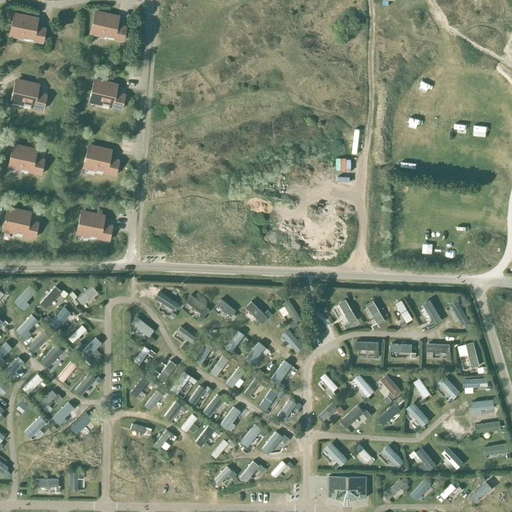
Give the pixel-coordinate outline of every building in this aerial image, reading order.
[(90,31),(89,34),(102,37),(122,42),(125,30),(115,27),(116,24),(118,18),(118,17),(102,13),(101,15),(94,13),(90,31)] [(10,34),(9,36),(21,39),(41,43),(44,31),(35,29),(35,26),(37,19),(37,18),(21,15),(20,17),(13,15),(12,20),(10,34)] [(10,99),(10,103),(22,105),(42,110),(45,98),(39,96),(39,93),(40,88),(37,88),(38,85),(22,81),(22,83),(15,81),(10,99)] [(89,99),(88,102),(100,105),(120,110),(123,98),(117,96),(118,93),(119,88),(116,88),(116,86),(117,85),(101,81),(100,83),(93,81),(89,99)] [(349,142),(348,152),(361,152),(361,142),(349,142)] [(8,164),(8,168),(20,170),(40,175),(43,163),(36,161),(37,158),(38,153),(35,153),(36,150),(20,146),(19,148),(12,146),(8,164)] [(83,165),(82,168),(95,171),(115,175),(117,163),(111,162),(112,159),(113,154),(110,153),(110,152),(111,150),(95,147),(94,148),(87,147),(83,165)] [(34,238),(37,226),(30,224),(32,216),(29,216),(30,213),(14,209),(14,211),(6,209),(2,227),(15,230),(14,233),(34,238)] [(103,219),(104,216),(87,213),(87,214),(80,213),(76,231),(89,234),(88,237),(108,241),(111,229),(104,227),(106,219),(103,219)] [(36,293),(29,286),(13,303),(20,310),(36,293)] [(61,293),(54,287),(39,304),(45,310),(61,293)] [(96,293),(90,287),(75,300),(80,306),(96,293)] [(209,310),(190,296),(185,303),(204,318),(209,310)] [(175,308),(160,299),(157,305),(172,314),(175,308)] [(236,311),(220,300),(215,307),(230,318),(236,311)] [(358,322),(345,300),(338,304),(349,322),(343,326),(345,330),(358,322)] [(301,320),(289,301),(282,306),(295,324),(301,320)] [(386,324),(372,301),(365,306),(376,324),(371,327),(373,331),(386,324)] [(413,321),(401,301),(395,305),(406,325),(413,321)] [(442,323),(429,301),(422,306),(435,327),(442,323)] [(457,301),(450,306),(463,327),(470,323),(457,301)] [(268,320),(251,302),(245,308),(262,326),(268,320)] [(70,314),(64,307),(48,324),(54,330),(70,314)] [(37,321),(31,315),(15,332),(25,341),(30,335),(27,332),(37,321)] [(154,332),(135,318),(131,325),(149,338),(154,332)] [(86,330),(81,326),(67,340),(72,345),(86,330)] [(198,339),(180,327),(176,334),(194,346),(198,339)] [(244,336),(236,331),(224,349),(232,354),(244,336)] [(303,348),(287,331),(281,336),(297,354),(303,348)] [(47,339),(42,334),(29,347),(34,352),(47,339)] [(101,345),(95,338),(78,355),(84,361),(101,345)] [(378,341),(353,341),(353,349),(374,349),(373,357),(378,357),(378,341)] [(479,364),(472,341),(464,343),(471,367),(479,364)] [(6,342),(0,348),(0,359),(11,347),(6,342)] [(56,342),(39,361),(46,367),(63,348),(56,342)] [(265,348),(258,342),(244,360),(255,369),(259,363),(256,360),(265,348)] [(212,348),(205,343),(193,361),(201,366),(212,348)] [(411,352),(411,344),(389,343),(389,351),(411,352)] [(449,343),(426,343),(426,351),(449,351),(449,343)] [(149,351),(144,348),(133,363),(138,366),(149,351)] [(228,360),(222,356),(209,373),(216,378),(228,360)] [(17,358),(3,373),(13,381),(18,375),(15,372),(23,363),(17,358)] [(176,366),(169,361),(156,379),(163,384),(176,366)] [(292,367),(283,361),(269,381),(278,387),(292,367)] [(70,362),(56,378),(61,383),(76,367),(70,362)] [(245,372),(238,366),(225,383),(232,388),(245,372)] [(189,377),(182,372),(170,388),(177,393),(183,385),(189,377)] [(337,387),(324,372),(319,376),(333,391),(337,387)] [(373,390),(359,373),(352,378),(367,396),(373,390)] [(401,390),(386,373),(380,378),(389,389),(387,391),(393,397),(401,390)] [(43,380),(37,374),(22,389),(28,396),(43,380)] [(88,374),(73,391),(80,397),(95,380),(88,374)] [(459,392),(444,375),(438,381),(451,395),(446,400),(450,404),(454,400),(453,398),(459,392)] [(487,377),(462,377),(462,386),(487,385),(487,377)] [(148,383),(142,378),(129,395),(135,400),(148,383)] [(260,383),(254,378),(242,394),(248,399),(260,383)] [(429,394),(419,378),(413,381),(423,397),(419,400),(421,404),(426,401),(424,397),(429,394)] [(199,386),(188,401),(194,406),(205,390),(199,386)] [(277,394),(270,389),(261,403),(258,407),(265,412),(277,394)] [(162,396),(156,391),(144,407),(149,412),(162,396)] [(55,397),(51,392),(39,404),(47,413),(62,400),(57,395),(55,397)] [(217,396),(203,414),(209,419),(223,401),(217,396)] [(473,400),(474,414),(482,413),(481,408),(495,407),(494,398),(473,400)] [(32,410),(20,400),(16,406),(27,415),(32,410)] [(182,406),(175,401),(163,417),(170,422),(182,406)] [(294,406),(287,401),(276,418),(283,422),(294,406)] [(428,419),(412,401),(405,407),(422,424),(428,419)] [(331,402),(317,415),(323,421),(337,408),(331,402)] [(74,409),(67,403),(51,418),(61,428),(66,422),(63,419),(74,409)] [(357,404),(339,420),(346,427),(362,412),(367,418),(371,414),(366,409),(363,411),(357,404)] [(399,410),(393,404),(377,418),(383,424),(399,410)] [(232,409),(220,424),(225,428),(237,413),(232,409)] [(92,420),(85,413),(69,429),(76,435),(92,420)] [(197,419),(191,414),(180,429),(185,434),(197,419)] [(46,423),(39,416),(23,432),(30,439),(46,423)] [(468,435),(452,418),(448,422),(456,430),(451,435),(459,443),(468,435)] [(499,419),(474,423),(476,432),(500,428),(500,432),(505,431),(504,425),(500,426),(499,419)] [(149,436),(151,429),(131,424),(129,431),(149,436)] [(254,425),(240,443),(247,448),(261,430),(254,425)] [(214,431),(207,426),(194,443),(201,448),(214,431)] [(170,435),(165,431),(153,447),(158,451),(170,435)] [(275,433),(261,450),(268,455),(281,438),(275,433)] [(228,444),(222,440),(210,455),(216,459),(228,444)] [(330,441),(324,447),(336,461),(331,465),(335,469),(346,458),(330,441)] [(505,442),(481,446),(483,456),(506,452),(507,458),(511,457),(510,451),(507,451),(505,442)] [(358,443),(353,449),(369,464),(375,459),(358,443)] [(387,443),(381,449),(398,467),(404,461),(387,443)] [(422,446),(415,451),(422,461),(418,464),(423,471),(428,468),(434,463),(422,446)] [(450,449),(444,455),(456,468),(462,463),(450,449)] [(286,466),(281,461),(270,474),(275,479),(286,466)] [(8,469),(0,462),(0,473),(3,476),(8,469)] [(258,467),(252,462),(238,478),(245,483),(258,467)] [(231,471),(227,466),(214,479),(219,484),(231,471)] [(77,473),(69,473),(69,493),(77,493),(77,473)] [(366,476),(329,475),(328,497),(344,500),(344,501),(345,502),(345,500),(349,500),(349,502),(350,501),(350,500),(366,497),(366,476)] [(484,482),(471,495),(476,501),(488,489),(484,484),(488,479),(484,476),(481,480),(484,482)] [(399,477),(383,494),(388,499),(399,487),(404,491),(409,486),(399,477)] [(424,477),(409,494),(416,499),(431,483),(424,477)] [(57,489),(57,479),(35,479),(35,489),(57,489)] [(451,482),(440,493),(445,498),(456,487),(460,492),(463,488),(458,484),(455,487),(451,482)]
